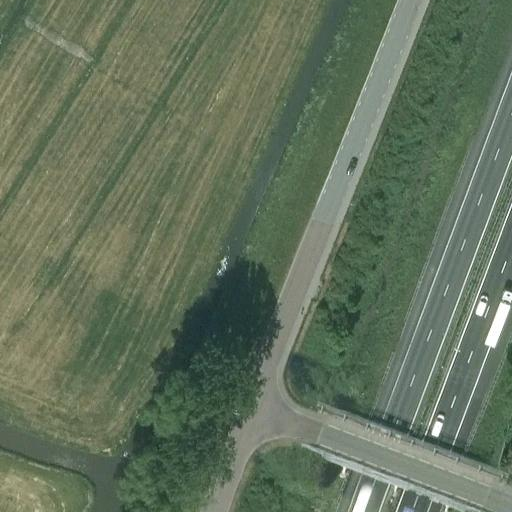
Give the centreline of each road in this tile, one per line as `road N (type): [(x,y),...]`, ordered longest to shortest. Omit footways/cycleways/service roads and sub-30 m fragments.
road 1 (tertiary): [(250,406),(407,0)]
road 2 (motorway): [(511,112),(362,511)]
road 3 (motorway): [(412,511),(511,244)]
road 4 (tertiary): [(511,507),(250,406)]
